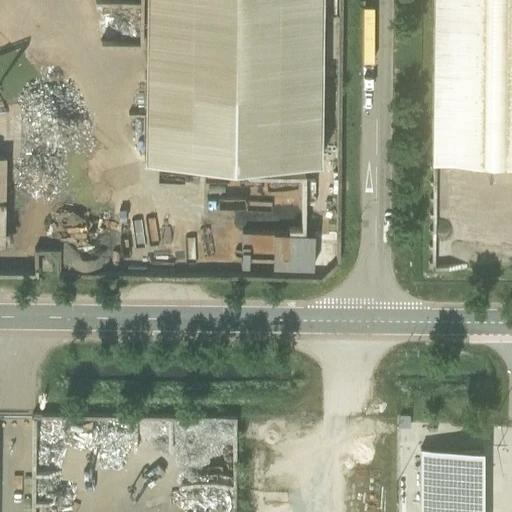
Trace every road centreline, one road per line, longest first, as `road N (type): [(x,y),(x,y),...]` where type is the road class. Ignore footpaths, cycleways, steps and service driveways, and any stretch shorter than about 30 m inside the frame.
road 1 (unclassified): [(0,317),(373,320)]
road 2 (unclassified): [(378,0),(373,320)]
road 3 (unclassified): [(373,320),(511,323)]
